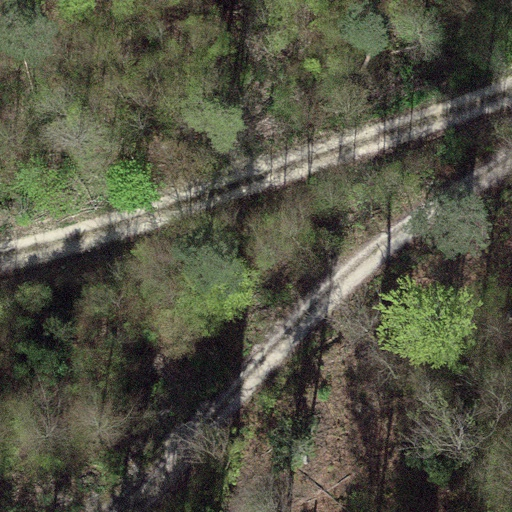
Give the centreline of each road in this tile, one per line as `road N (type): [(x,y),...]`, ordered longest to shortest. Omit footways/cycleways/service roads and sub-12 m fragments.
road 1 (track): [(511,90),(86,235),(0,255)]
road 2 (track): [(511,156),(372,254),(126,511)]
